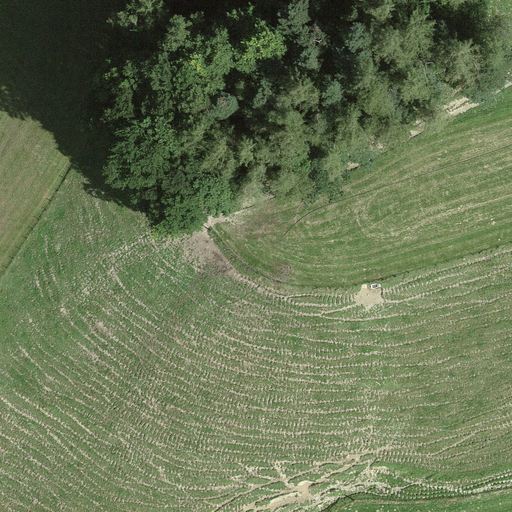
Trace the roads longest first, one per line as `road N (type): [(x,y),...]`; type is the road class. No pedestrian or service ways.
road 1 (track): [(171,197),(231,214),(330,182),(511,72)]
road 2 (track): [(171,197),(146,174),(127,139),(128,0)]
